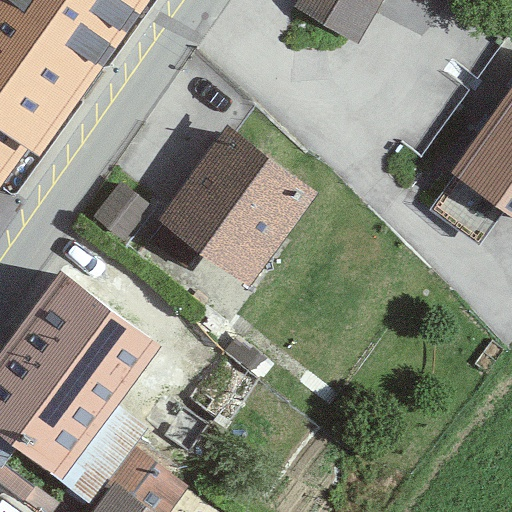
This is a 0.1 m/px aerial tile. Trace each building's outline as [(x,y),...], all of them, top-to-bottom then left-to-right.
[(0,0),(0,170),(18,149),(21,151),(132,0),(0,0)] [(351,59),(378,0),(297,0),(284,29),(351,59)] [(511,91),(454,172),(511,212),(511,91)] [(235,292),(301,198),(210,135),(144,229),(235,292)] [(98,402),(142,345),(47,272),(0,333),(0,451),(37,480),(40,477),(81,509),(139,433),(98,402)] [(176,412),(216,439),(261,372),(221,345),(176,412)] [(145,511),(109,485),(88,511),(145,511)]
